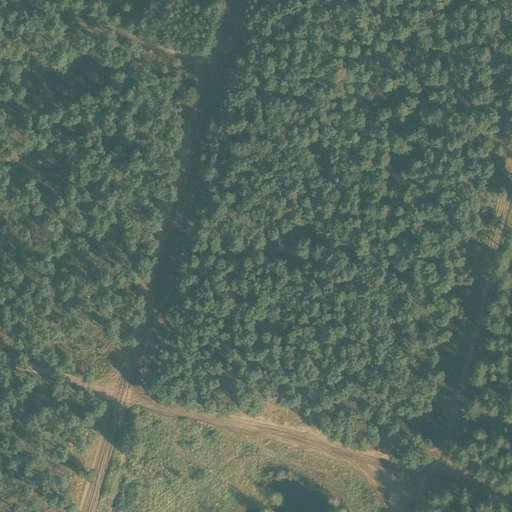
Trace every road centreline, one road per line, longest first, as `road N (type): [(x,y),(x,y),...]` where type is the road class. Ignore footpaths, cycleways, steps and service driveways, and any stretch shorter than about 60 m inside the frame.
road 1 (track): [(125,394),(235,0)]
road 2 (track): [(425,476),(125,394)]
road 3 (track): [(125,394),(0,361)]
road 4 (track): [(90,511),(125,394)]
